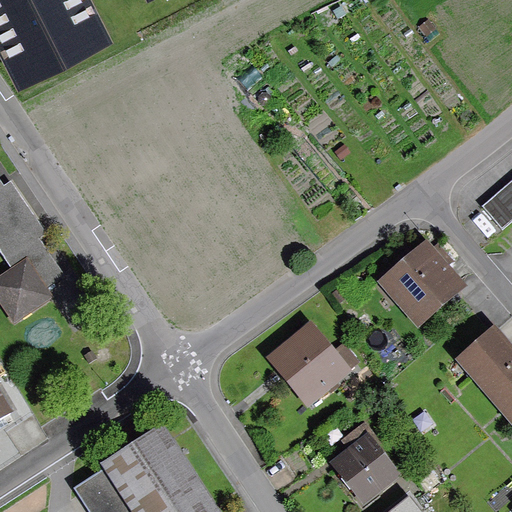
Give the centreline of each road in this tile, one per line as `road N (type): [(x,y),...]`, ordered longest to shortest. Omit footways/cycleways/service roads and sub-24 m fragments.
road 1 (residential): [(0,115),(173,370)]
road 2 (residential): [(422,198),(173,370)]
road 3 (residential): [(173,370),(0,488)]
road 4 (residential): [(173,370),(270,511)]
road 5 (residential): [(511,301),(422,198)]
